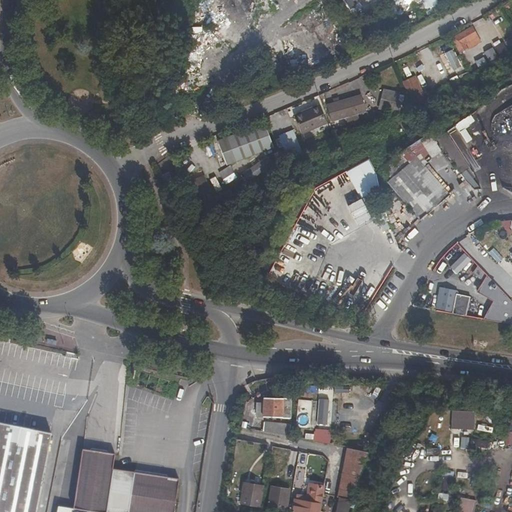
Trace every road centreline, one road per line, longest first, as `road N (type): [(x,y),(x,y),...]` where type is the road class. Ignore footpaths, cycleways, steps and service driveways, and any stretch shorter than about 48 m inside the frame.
road 1 (residential): [(115,169),(176,128),(298,89),(479,0)]
road 2 (unclassified): [(375,343),(452,237),(511,215)]
road 3 (secondary): [(67,304),(232,354)]
road 4 (secondary): [(375,343),(208,307)]
road 5 (tertiary): [(208,511),(232,354)]
road 6 (secondary): [(59,129),(26,107),(11,77),(10,0)]
road 7 (secondary): [(232,354),(366,357)]
road 8 (secondary): [(366,357),(499,365)]
road 9 (secondary): [(499,365),(375,343)]
